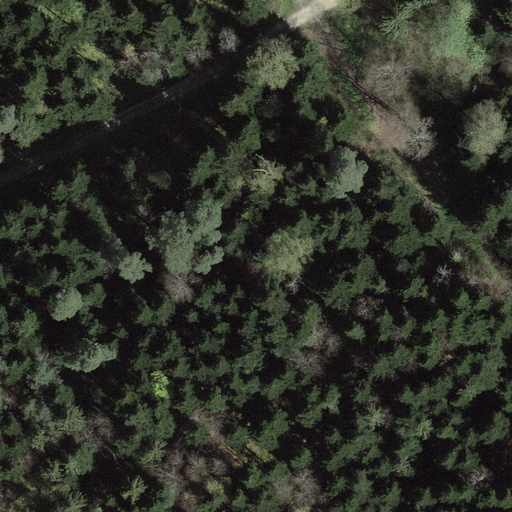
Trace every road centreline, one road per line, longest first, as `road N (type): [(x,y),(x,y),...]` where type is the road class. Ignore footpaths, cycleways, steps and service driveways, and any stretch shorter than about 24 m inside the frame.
road 1 (track): [(0,178),(333,0)]
road 2 (track): [(511,281),(487,260),(293,0)]
